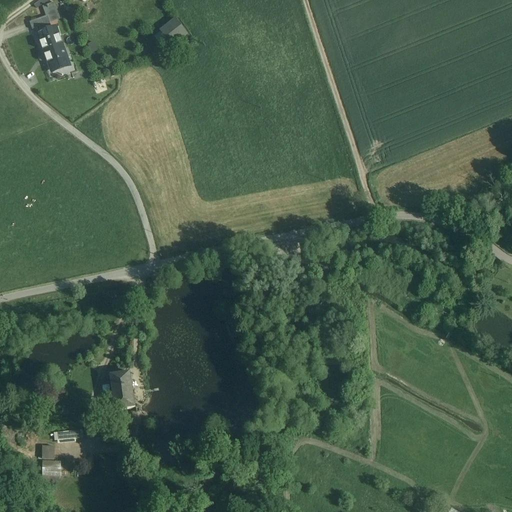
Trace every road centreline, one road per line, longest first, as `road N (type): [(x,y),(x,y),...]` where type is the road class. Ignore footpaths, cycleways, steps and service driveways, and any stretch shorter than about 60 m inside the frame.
road 1 (unclassified): [(511,261),(466,233),(399,214),(0,300)]
road 2 (track): [(374,219),(305,0)]
